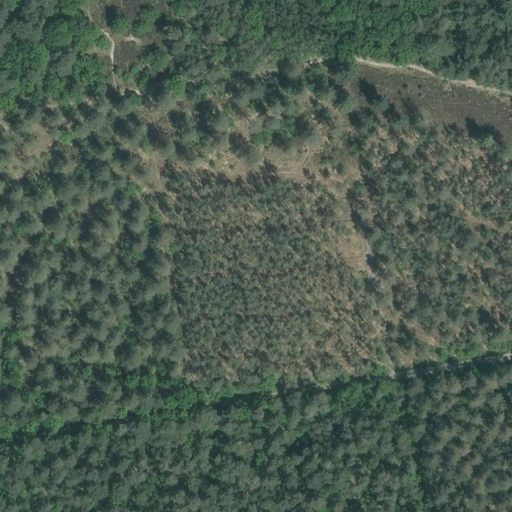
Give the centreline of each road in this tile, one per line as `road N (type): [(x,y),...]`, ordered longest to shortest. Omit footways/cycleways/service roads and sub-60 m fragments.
road 1 (track): [(511,356),(0,441)]
road 2 (track): [(434,511),(403,373)]
